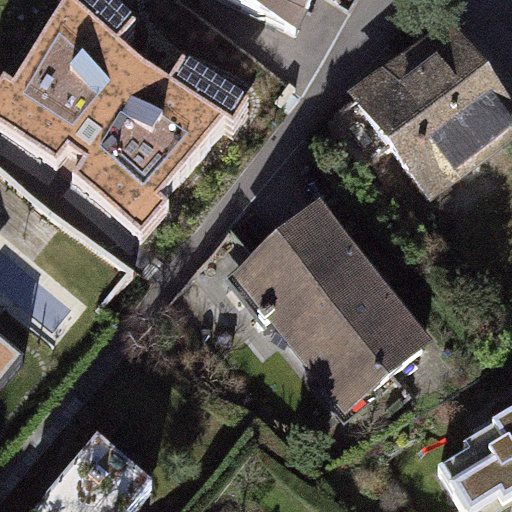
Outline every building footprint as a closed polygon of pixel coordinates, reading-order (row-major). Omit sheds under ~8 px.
[(0,132),(59,172),(144,244),(173,212),(165,204),(225,132),(235,139),(257,110),(186,63),(171,84),(127,50),(141,30),(105,0),(54,0),(65,9),(10,89),(0,83),(0,132)] [(217,0),(295,37),(313,0),(217,0)] [(511,118),(450,37),(330,128),(363,171),(392,149),(429,198),(511,135),(511,118)] [(107,315),(136,275),(0,178),(0,295),(66,343),(93,306),(107,315)] [(320,224),(265,263),(271,270),(248,288),(344,409),(367,391),(372,398),(422,355),(320,224)] [(511,511),(511,422),(464,450),(468,457),(439,474),(461,511),(511,511)] [(60,494),(44,511),(138,511),(149,500),(94,454),(60,494)]
